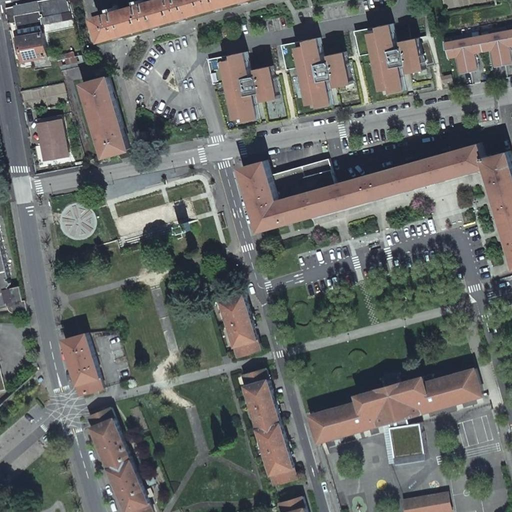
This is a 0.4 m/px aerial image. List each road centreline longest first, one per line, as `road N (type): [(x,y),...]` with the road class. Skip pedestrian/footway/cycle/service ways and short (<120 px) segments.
road 1 (tertiary): [(23,188),(47,331),(99,511)]
road 2 (residential): [(406,0),(399,14),(197,53),(219,151)]
road 3 (residential): [(219,151),(511,95)]
road 4 (residential): [(480,300),(464,243),(444,238),(258,288)]
road 5 (residential): [(323,511),(258,288)]
road 6 (residential): [(23,188),(219,151)]
road 7 (residential): [(219,151),(258,288)]
road 8 (tertiary): [(0,66),(23,188)]
road 9 (residential): [(511,419),(480,300)]
